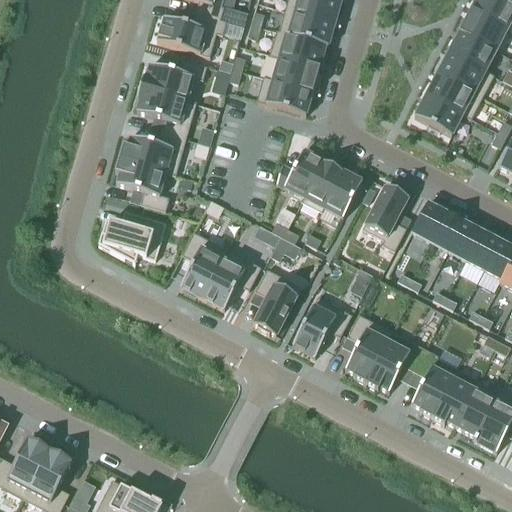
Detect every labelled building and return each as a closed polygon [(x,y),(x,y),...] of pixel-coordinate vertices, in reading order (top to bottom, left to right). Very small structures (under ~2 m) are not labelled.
[(174,0),(198,7),(194,19),(219,26),(220,25),(223,12),(221,12),(224,0),(174,0)] [(306,0),(288,0),(284,16),(333,30),(339,10),(306,0)] [(306,0),(339,10),(341,0),(306,0)] [(493,0),(477,0),(470,15),(507,35),(506,36),(510,38),(511,37),(511,34),(511,9),(508,7),(509,5),(504,3),(499,0),(494,0),(493,0)] [(470,15),(458,37),(495,56),(506,36),(507,35),(470,15)] [(278,37),(325,51),(327,52),(333,30),(284,16),(278,37)] [(254,17),(250,30),(260,32),(263,20),(254,17)] [(163,23),(156,48),(199,60),(209,63),(215,39),(222,41),(222,39),(240,44),(243,32),(225,27),(226,27),(220,25),(219,26),(194,19),(191,31),(163,23)] [(250,30),(247,42),(256,45),(260,32),(250,30)] [(276,36),(269,61),(278,63),(278,62),(318,73),(325,51),(278,37),(276,36)] [(458,37),(447,58),(484,77),(485,76),(495,56),(458,37)] [(447,58),(436,79),(482,103),(493,81),(485,76),(484,77),(447,58)] [(235,61),(231,74),(241,77),(244,64),(235,61)] [(272,84),(271,85),(312,98),(318,73),(278,62),(278,63),(272,84)] [(142,81),(139,93),(186,106),(186,105),(193,83),(202,86),(206,72),(181,65),(177,78),(149,70),(146,82),(142,81)] [(220,65),(218,75),(229,78),(232,68),(220,65)] [(231,74),(228,86),(237,89),(241,77),(231,74)] [(436,79),(425,100),(462,120),(462,121),(470,125),(482,103),(436,79)] [(262,83),(255,107),(265,110),(269,111),(305,121),(312,98),(271,85),(272,84),(262,82),(262,83)] [(139,105),(136,118),(164,126),(160,138),(185,145),(196,108),(186,105),(186,106),(139,93),(136,104),(139,105)] [(425,100),(413,123),(419,125),(426,129),(425,132),(439,139),(440,137),(450,142),(462,121),(462,120),(425,100)] [(502,127),(496,138),(505,143),(511,131),(502,127)] [(122,151),(118,165),(165,178),(165,179),(174,182),(185,145),(160,138),(157,150),(129,142),(126,152),(122,151)] [(496,138),(490,149),(499,154),(505,143),(496,138)] [(511,142),(497,172),(511,180),(511,142)] [(281,170),(275,189),(283,193),(302,203),(303,204),(323,167),(303,156),(302,156),(301,158),(301,159),(295,169),(292,176),(281,170)] [(118,165),(115,178),(118,179),(115,190),(143,198),(139,210),(164,217),(168,203),(159,201),(165,179),(165,178),(118,165)] [(302,203),(300,207),(321,218),(323,214),(322,213),(341,176),(323,167),(303,204),(302,203)] [(321,218),(318,223),(335,232),(340,223),(342,224),(350,209),(361,189),(362,187),(360,186),(341,176),(322,213),(323,214),(321,218)] [(182,184),(179,192),(190,194),(192,186),(182,184)] [(362,233),(361,235),(362,235),(380,245),(383,247),(381,251),(393,257),(401,242),(405,235),(394,229),(403,212),(408,203),(402,200),(403,198),(400,196),(394,193),(391,191),(390,194),(385,191),(377,204),(362,233)] [(427,208),(411,238),(429,248),(445,217),(427,208)] [(445,217),(429,248),(447,257),(463,227),(445,217)] [(105,225),(97,251),(134,270),(137,261),(142,263),(145,263),(154,266),(165,229),(140,222),(137,234),(120,229),(105,225)] [(463,227),(447,257),(465,267),(481,236),(463,227)] [(275,228),(270,237),(282,243),(287,234),(275,228)] [(287,234),(282,243),(293,249),(298,240),(287,234)] [(465,267),(458,279),(476,288),(499,246),(481,236),(465,267)] [(192,267),(179,292),(182,294),(181,296),(195,303),(196,301),(201,304),(222,264),(223,264),(228,256),(209,246),(193,238),(181,261),(192,267)] [(279,242),(271,238),(266,248),(274,253),(279,242)] [(308,239),(304,248),(315,254),(320,245),(308,239)] [(511,252),(499,246),(476,288),(493,297),(498,289),(500,289),(511,266),(511,252)] [(222,264),(201,304),(223,316),(232,300),(237,290),(248,296),(260,273),(248,266),(228,256),(223,264),(222,264)] [(511,266),(500,289),(511,295),(511,266)] [(259,316),(252,329),(257,332),(256,334),(268,341),(269,339),(275,341),(287,319),(296,301),(300,293),(276,280),(266,275),(265,276),(254,298),(266,304),(259,316)] [(400,279),(397,287),(407,292),(410,284),(400,279)] [(410,284),(407,292),(417,297),(421,290),(410,284)] [(363,297),(351,290),(349,296),(360,302),(363,297)] [(436,297),(432,305),(442,310),(446,303),(436,297)] [(293,348),(291,351),(296,354),(314,363),(328,338),(339,343),(351,321),(340,315),(317,303),(316,304),(293,348)] [(446,303),(442,310),(452,316),(456,308),(446,303)] [(472,316),(468,324),(478,329),(482,322),(472,316)] [(357,349),(344,375),(354,380),(352,383),(364,390),(392,338),(358,320),(356,325),(346,343),(357,349)] [(482,322),(478,329),(488,334),(492,327),(482,322)] [(392,338),(364,390),(377,396),(378,393),(388,398),(402,372),(413,378),(425,355),(413,349),(392,338)] [(487,341),(482,349),(494,355),(498,347),(487,340),(487,341)] [(498,347),(494,355),(505,361),(510,353),(498,347)] [(424,384),(410,410),(420,415),(418,418),(431,425),(457,375),(436,364),(437,362),(425,355),(413,378),(424,384)] [(457,375),(431,425),(443,431),(445,428),(453,432),(476,390),(477,391),(479,386),(478,386),(457,375)] [(476,390),(453,432),(474,443),(475,444),(497,401),(496,401),(477,391),(476,390)] [(474,443),(472,446),(495,458),(499,451),(509,431),(511,432),(511,403),(500,397),(498,397),(496,401),(497,401),(475,444),(474,443)] [(2,464),(0,467),(0,492),(2,493),(23,504),(28,496),(49,455),(49,454),(27,443),(15,466),(13,470),(2,464)] [(28,496),(23,504),(37,511),(61,511),(69,499),(57,493),(71,466),(49,455),(28,496)] [(112,485),(97,511),(160,511),(161,511),(160,511),(161,509),(157,508),(158,506),(135,494),(134,497),(120,490),(112,485)]
